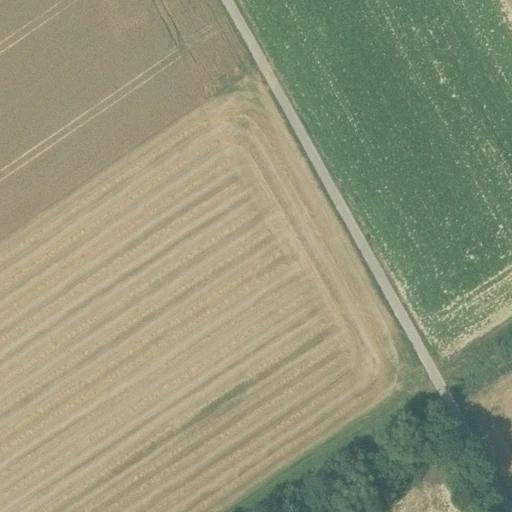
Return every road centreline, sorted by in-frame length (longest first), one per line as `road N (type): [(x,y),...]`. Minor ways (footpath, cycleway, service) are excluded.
road 1 (track): [(506,511),(223,0)]
road 2 (track): [(243,511),(511,326)]
